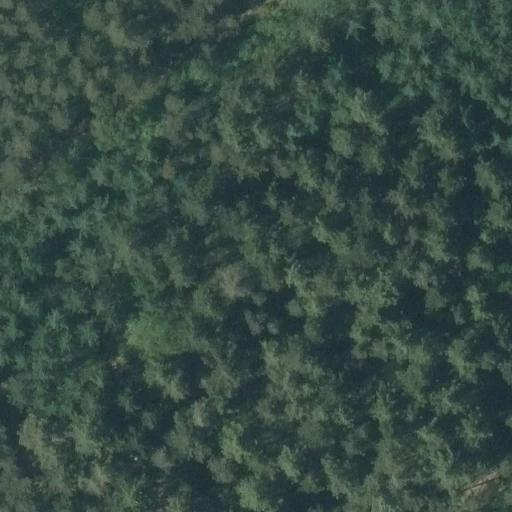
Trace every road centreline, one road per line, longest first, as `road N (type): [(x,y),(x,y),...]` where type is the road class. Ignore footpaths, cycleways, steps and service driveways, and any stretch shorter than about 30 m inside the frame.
road 1 (unknown): [(0,146),(25,171),(166,511)]
road 2 (track): [(282,0),(25,171)]
road 3 (track): [(57,511),(0,388)]
